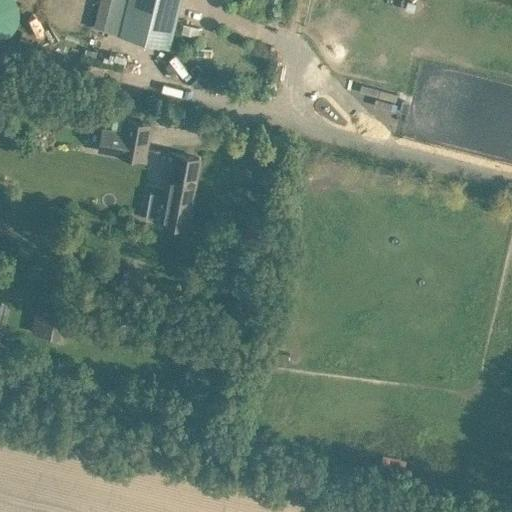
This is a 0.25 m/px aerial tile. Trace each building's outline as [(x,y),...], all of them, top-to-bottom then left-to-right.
[(179,0),(99,0),(95,19),(105,22),(103,29),(119,34),(168,46),(179,0)] [(102,127),(97,150),(116,154),(116,156),(144,161),(152,121),(123,116),(122,122),(120,130),(102,127)] [(175,153),(163,221),(186,225),(198,157),(175,153)] [(122,272),(118,284),(141,291),(145,280),(122,272)] [(39,292),(32,330),(63,336),(70,298),(39,292)]
